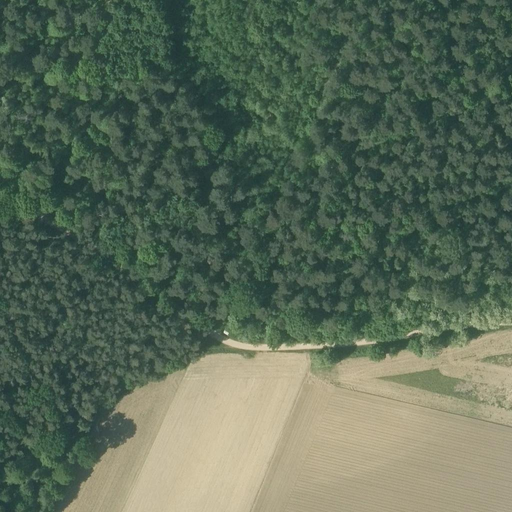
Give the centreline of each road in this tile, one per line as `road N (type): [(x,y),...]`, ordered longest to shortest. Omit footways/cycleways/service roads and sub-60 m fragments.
road 1 (track): [(242,349),(0,199)]
road 2 (track): [(242,349),(328,347),(511,322)]
road 3 (track): [(0,454),(154,365),(191,351),(242,349)]
